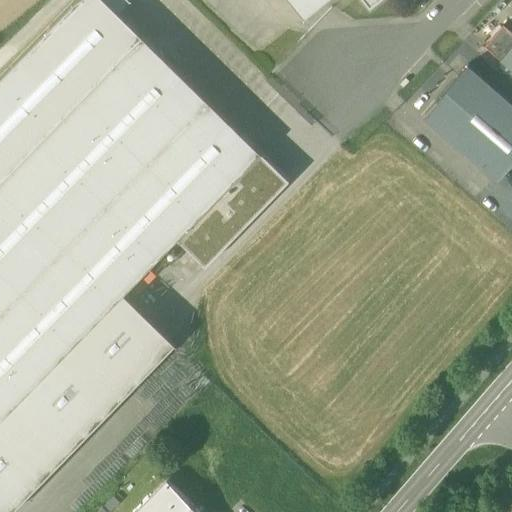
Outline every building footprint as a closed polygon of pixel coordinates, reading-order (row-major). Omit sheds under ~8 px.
[(0,76),(0,180),(142,35),(119,12),(130,1),(129,0),(75,0),(73,2),(0,76)] [(289,0),(304,17),(324,0),(289,0)] [(361,0),(369,9),(380,0),(361,0)] [(484,46),(499,59),(511,44),(511,32),(503,24),(484,46)] [(0,417),(124,291),(177,236),(261,150),(142,35),(0,180),(0,417)] [(511,44),(499,59),(511,69),(511,44)] [(424,115),(498,179),(511,162),(511,101),(468,64),(424,115)] [(289,178),(261,150),(177,236),(205,264),(242,227),(236,221),(243,215),(248,220),(289,178)] [(8,511),(175,341),(124,291),(0,417),(0,511),(8,511)] [(213,431),(167,479),(200,511),(229,511),(262,479),(213,431)] [(134,511),(200,511),(167,479),(134,511)]
